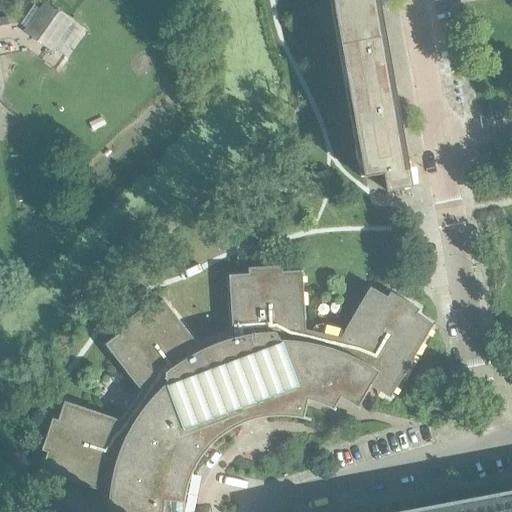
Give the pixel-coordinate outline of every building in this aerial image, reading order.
[(328,0),(360,176),(364,176),(365,176),(384,173),(387,191),(412,186),(409,167),(408,167),(379,0),(328,0)] [(65,28),(69,22),(45,5),(28,29),(52,47),(65,28)] [(69,22),(65,28),(72,32),(75,27),(69,22)] [(76,176),(69,169),(62,176),(69,183),(76,176)] [(184,511),(185,511),(185,510),(185,507),(185,505),(185,503),(185,501),(186,498),(186,496),(186,494),(188,487),(191,477),(194,471),(198,463),(202,457),(207,450),(209,449),(212,445),(213,444),(219,439),(225,434),(232,430),(240,426),(242,425),(244,424),(246,423),(248,422),(250,422),(255,420),(263,418),(272,417),(280,416),(287,417),(295,418),(303,419),(310,421),(311,419),(305,417),(307,408),(309,401),(313,402),(318,403),(322,405),(325,406),(330,409),(335,411),(336,409),(335,408),(341,398),(360,409),(361,407),(360,406),(371,386),(379,391),(386,395),(393,394),(431,329),(429,322),(416,314),(417,313),(388,296),(388,297),(375,290),(368,291),(341,338),(335,337),(312,331),(306,330),(303,276),(298,271),(283,272),(283,271),(277,266),(254,268),(249,273),(249,274),(234,275),(230,280),(233,332),(220,337),(217,343),(211,340),(198,345),(167,304),(160,303),(148,312),(147,311),(140,310),(122,325),(121,331),(121,332),(110,341),(109,348),(142,392),(138,396),(124,416),(121,420),(70,403),(63,406),(59,420),(57,420),(51,423),(44,446),(47,452),(48,452),(43,466),(46,473),(103,491),(105,511),(78,511),(78,509),(66,511),(184,511)] [(511,511),(511,491),(400,511),(511,511)]
